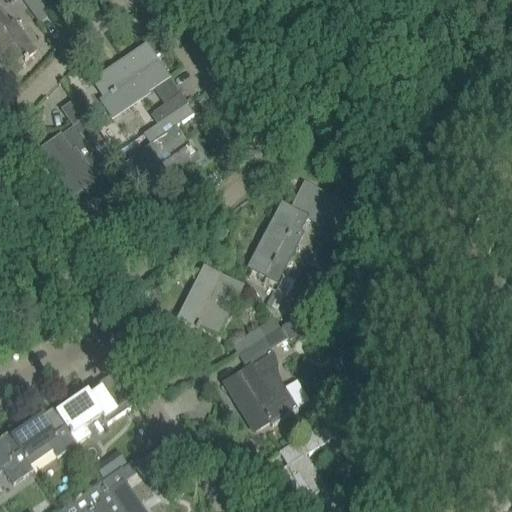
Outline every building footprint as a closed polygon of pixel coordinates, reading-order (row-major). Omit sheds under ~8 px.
[(39,24),(49,16),(37,0),(21,0),(22,1),(39,24)] [(10,28),(0,13),(0,56),(9,69),(22,60),(25,63),(29,61),(28,60),(36,54),(14,25),(10,28)] [(104,86),(97,90),(104,100),(101,102),(113,120),(140,102),(148,95),(153,92),(164,108),(160,111),(150,118),(157,128),(187,108),(188,108),(180,97),(169,81),(158,64),(157,64),(155,60),(160,57),(152,44),(147,47),(146,48),(145,48),(145,49),(126,62),(125,62),(124,62),(126,65),(102,82),(102,81),(101,82),(104,86)] [(150,148),(121,168),(125,196),(142,184),(143,183),(150,193),(151,193),(151,192),(175,175),(177,178),(178,178),(178,177),(189,169),(190,170),(192,172),(205,163),(193,146),(194,146),(191,143),(186,146),(175,131),(193,119),(194,118),(187,108),(157,128),(143,137),(150,148)] [(61,138),(37,155),(52,177),(55,175),(73,199),(73,200),(77,204),(84,206),(91,205),(98,200),(101,195),(101,187),(98,183),(95,178),(92,174),(100,168),(113,159),(85,121),(73,129),(64,136),(61,138)] [(336,215),(342,205),(331,199),(323,195),(305,186),(292,212),(281,206),(269,229),(272,231),(251,272),(277,286),(286,269),(287,270),(301,244),(296,242),(307,221),(318,227),(320,224),(321,225),(326,215),(325,215),(328,211),(336,215)] [(230,314),(242,291),(204,270),(192,294),(195,296),(181,323),(196,330),(195,331),(198,332),(200,328),(218,336),(229,314),(230,314)] [(239,359),(281,332),(275,323),(233,349),(239,359)] [(281,332),(239,359),(245,369),(247,373),(253,369),(254,369),(273,357),(270,353),(288,342),(282,332),(281,332)] [(279,374),(278,366),(275,359),(274,357),(273,357),(254,369),(253,369),(247,373),(223,387),(237,410),(240,408),(256,434),(270,425),(273,429),(298,412),(282,385),(280,379),(279,374)] [(66,414),(58,419),(76,447),(85,441),(90,437),(85,428),(101,417),(108,427),(115,422),(131,410),(109,379),(87,394),(84,390),(72,398),(75,403),(77,406),(66,414)] [(18,440),(13,444),(31,469),(36,465),(51,454),(53,453),(57,460),(68,453),(77,466),(86,460),(76,447),(58,419),(56,416),(53,411),(41,419),(43,423),(18,440)] [(305,459),(337,439),(328,425),(296,445),(305,459)] [(0,472),(1,472),(2,471),(14,487),(33,473),(30,469),(31,469),(8,436),(0,441),(0,472)] [(118,454),(95,470),(104,482),(126,466),(118,454)] [(288,470),(275,478),(289,500),(296,511),(301,509),(302,511),(338,511),(305,459),(300,462),(292,467),(288,470)] [(63,511),(138,511),(137,509),(140,507),(124,485),(118,475),(117,475),(107,482),(74,505),(65,511),(63,511)] [(68,497),(59,503),(65,511),(73,505),(68,497)]
